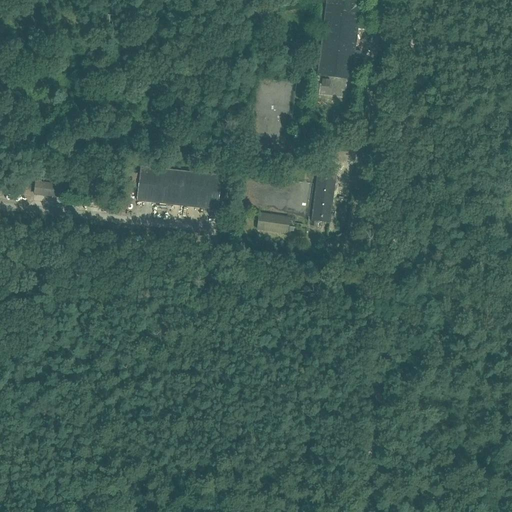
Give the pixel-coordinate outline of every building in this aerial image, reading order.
[(326,0),(317,76),(351,80),(354,58),(361,59),(361,52),(354,51),(357,29),(364,30),(365,23),(358,23),(360,0),(358,0),(326,0)] [(322,79),(321,87),(329,87),(330,80),(322,79)] [(137,202),(217,211),(221,177),(141,168),(137,202)] [(335,177),(318,175),(312,221),(329,224),(335,177)] [(33,183),(33,196),(54,197),(55,184),(33,183)] [(259,215),(257,231),(287,234),(289,219),(259,215)]
